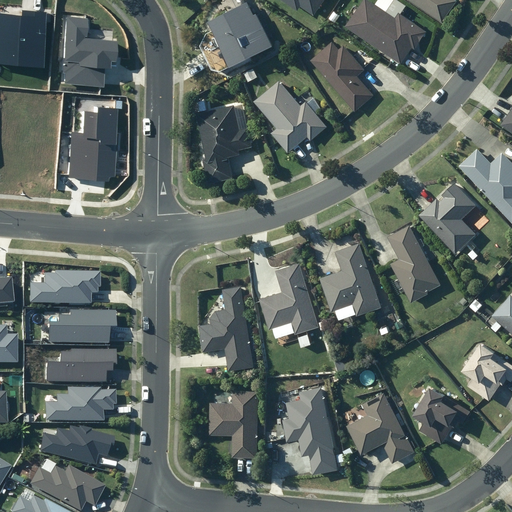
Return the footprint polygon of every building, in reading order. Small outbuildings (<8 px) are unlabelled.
[(282,0),(300,11),(303,7),(317,16),(327,0),(282,0)] [(361,0),(346,23),(401,60),(411,45),(415,48),(427,30),(399,12),(396,17),(371,0),(361,0)] [(456,0),(411,0),(446,23),(459,2),(456,0)] [(224,71),(231,68),(274,47),(258,14),(255,15),(249,2),(209,22),(214,31),(208,34),(202,46),(215,71),(224,71)] [(355,77),(363,69),(345,48),(340,52),(333,44),(315,61),(357,109),(372,95),(359,80),(358,81),(355,77)] [(322,110),(314,98),(302,107),(280,81),(257,102),(279,128),(273,133),(290,153),(308,137),(312,142),(329,127),(318,114),(322,110)] [(214,184),(235,179),(230,158),(242,155),(241,151),(254,148),(250,129),(241,131),(236,106),(198,114),(209,164),(206,165),(210,184),(214,184)] [(511,159),(504,152),(493,163),(479,148),(460,166),(511,221),(511,159)] [(477,248),(472,242),(479,235),(469,224),(473,220),(469,215),(478,206),(456,183),(443,195),(445,198),(441,202),(439,199),(422,215),(459,254),(468,246),(473,251),(469,254),(474,260),(479,256),(474,251),(477,248)] [(406,291),(413,304),(444,288),(411,226),(388,238),(400,260),(392,264),(400,278),(394,281),(401,294),(406,291)] [(355,234),(337,240),(340,248),(358,242),(355,234)] [(338,251),(345,271),(321,279),(333,313),(337,312),(341,321),(360,314),(361,316),(383,308),(361,243),(338,251)] [(76,261),(76,253),(57,252),(56,260),(76,261)] [(77,253),(76,261),(96,263),(96,254),(77,253)] [(283,292),(261,300),(271,330),(275,329),(278,339),(296,333),(297,335),(321,327),(300,264),(277,272),(283,292)] [(205,352),(227,349),(230,371),(254,368),(243,286),(224,289),(226,310),(217,312),(213,319),(213,325),(201,327),(205,352)] [(511,295),(493,316),(511,333),(511,295)] [(478,316),(487,306),(477,297),(468,307),(478,316)] [(511,380),(511,363),(495,352),(496,350),(482,341),(463,368),(474,375),(468,384),(489,399),(501,382),(503,384),(508,377),(511,380)] [(463,422),(470,410),(445,394),(446,393),(431,384),(414,413),(426,419),(421,428),(442,440),(451,423),(455,425),(458,419),(463,422)] [(304,458),(312,456),(316,475),(340,470),(323,387),(300,392),(301,400),(287,403),(290,419),(285,420),(289,443),(301,440),(304,458)] [(235,402),(212,402),(212,435),(236,435),(236,456),(260,456),(260,391),(235,391),(235,402)] [(364,456),(385,445),(395,464),(417,452),(386,394),(364,405),(369,415),(348,426),(364,456)]
